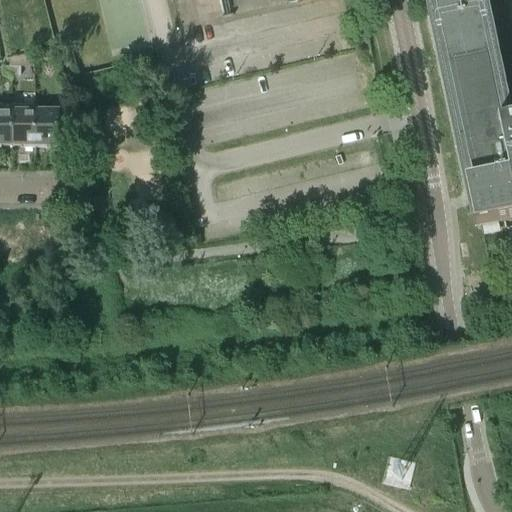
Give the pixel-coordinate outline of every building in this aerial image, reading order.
[(511,0),(427,0),(441,64),(477,228),(511,220),(511,0)] [(13,76),(13,67),(3,67),(3,77),(13,76)] [(13,67),(13,76),(21,76),(21,67),(13,67)] [(12,146),(12,107),(3,107),(3,112),(0,111),(0,148),(2,149),(2,146),(12,146)] [(35,149),(36,112),(21,112),(21,107),(12,107),(12,146),(24,146),(24,149),(35,149)] [(59,140),(59,110),(59,107),(49,107),(49,112),(36,112),(35,149),(47,149),(47,146),(59,146),(59,140)]
